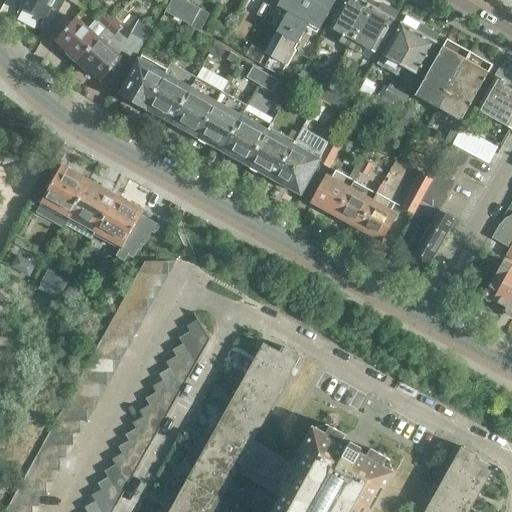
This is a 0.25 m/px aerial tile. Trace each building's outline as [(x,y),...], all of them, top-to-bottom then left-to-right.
[(15,0),(15,1),(20,3),(18,7),(44,20),(55,0),(15,0)] [(190,27),(192,27),(201,10),(183,0),(170,0),(164,11),(191,26),(190,27)] [(290,40),(276,33),(265,52),(260,49),(253,61),(279,76),(285,65),(288,66),(293,56),(291,55),(309,24),(319,29),(335,0),(312,0),(309,7),(309,9),(301,23),(300,23),(290,40)] [(264,0),(257,14),(265,19),(275,1),(277,2),(278,0),(264,0)] [(309,7),(312,0),(280,0),(277,6),(288,12),(276,33),(290,40),(300,23),(301,23),(309,9),(309,7)] [(348,47),(370,7),(363,3),(364,0),(344,0),(330,27),(343,35),(339,42),(348,47)] [(377,11),(370,7),(348,47),(358,52),(362,46),(375,53),(393,20),(392,19),(396,12),(381,4),(377,11)] [(124,9),(114,21),(114,22),(77,64),(88,74),(91,71),(103,80),(120,60),(123,55),(134,61),(147,36),(142,33),(140,36),(131,32),(127,39),(118,32),(122,29),(121,28),(131,15),(124,9)] [(201,10),(192,27),(199,31),(209,14),(201,10)] [(114,22),(114,21),(106,15),(99,23),(95,20),(85,30),(74,21),(57,41),(69,51),(66,55),(77,64),(114,22)] [(230,27),(217,20),(213,27),(209,25),(206,31),(223,40),(226,34),(230,27)] [(401,23),(383,55),(381,55),(376,64),(397,75),(402,66),(417,75),(435,43),(401,23)] [(214,44),(209,54),(219,60),(225,49),(214,44)] [(438,108),(465,60),(443,47),(416,96),(438,108)] [(147,109),(171,64),(170,64),(165,73),(140,60),(119,97),(146,111),(147,109)] [(488,72),(465,60),(438,108),(461,120),(488,72)] [(197,78),(171,64),(147,109),(172,123),(197,78)] [(260,85),(266,75),(253,67),(247,78),(260,85)] [(201,68),(198,76),(223,85),(226,77),(201,68)] [(511,75),(500,69),(495,77),(477,109),(511,128),(511,126),(511,75)] [(310,75),(301,70),(295,81),(304,86),(310,75)] [(278,82),(266,75),(260,85),(272,92),(278,82)] [(221,92),(197,78),(172,123),(198,137),(217,99),(221,92)] [(400,114),(410,96),(388,83),(378,101),(400,114)] [(351,101),(326,87),(320,99),(345,112),(351,101)] [(312,107),(291,95),(284,106),(306,118),(312,107)] [(252,97),(248,105),(256,109),(260,102),(252,97)] [(217,99),(198,137),(224,151),(242,114),(217,99)] [(316,103),(308,117),(317,122),(325,108),(316,103)] [(408,119),(415,107),(407,103),(400,114),(408,119)] [(249,165),(267,133),(266,133),(270,125),(245,110),(242,114),(224,151),(249,165)] [(410,124),(394,115),(384,133),(400,142),(410,124)] [(452,143),(459,132),(451,127),(444,139),(452,143)] [(457,145),(473,154),(488,163),(496,148),(464,131),(457,145)] [(275,180),(293,147),(267,133),(249,165),(275,180)] [(328,142),(319,160),(329,165),(338,148),(328,142)] [(473,154),(457,145),(451,155),(467,164),(473,154)] [(318,161),(293,147),(275,180),(300,193),(318,161)] [(367,155),(362,164),(359,171),(367,175),(375,159),(367,155)] [(462,174),(467,164),(451,155),(445,164),(462,174)] [(359,171),(362,164),(357,161),(348,178),(336,171),(332,179),(327,177),(313,202),(335,215),(353,183),(359,171)] [(456,183),(462,174),(445,164),(440,174),(456,183)] [(70,217),(89,183),(62,168),(43,202),(70,217)] [(413,215),(432,180),(420,173),(401,208),(413,215)] [(451,193),(456,183),(440,174),(434,183),(451,193)] [(96,231),(116,198),(89,183),(70,217),(96,231)] [(376,195),(353,183),(335,215),(358,227),(376,195)] [(445,202),(451,193),(434,183),(429,193),(445,202)] [(439,212),(445,202),(429,193),(423,203),(439,212)] [(376,194),(376,195),(358,227),(381,240),(396,214),(391,212),(395,204),(376,194)] [(143,212),(116,198),(96,231),(121,245),(114,256),(123,261),(127,255),(133,258),(138,250),(140,251),(143,244),(144,245),(151,230),(137,223),(143,212)] [(423,203),(417,213),(415,216),(420,219),(422,216),(430,220),(426,228),(424,227),(417,240),(419,242),(414,252),(415,253),(415,260),(422,264),(428,260),(430,261),(452,220),(423,203)] [(511,219),(507,221),(503,226),(500,224),(492,238),(510,248),(511,244),(511,219)] [(29,277),(36,265),(17,255),(11,268),(29,277)] [(511,265),(503,260),(484,295),(505,307),(502,312),(511,317),(511,265)] [(136,277),(161,276),(168,276),(168,262),(144,264),(136,277)] [(48,269),(40,284),(62,295),(70,280),(48,269)] [(161,288),(161,276),(136,277),(130,288),(154,288),(161,288)] [(71,282),(64,295),(75,301),(82,288),(71,282)] [(154,300),(154,288),(130,288),(123,300),(147,300),(154,300)] [(117,312),(141,312),(148,312),(147,300),(123,300),(117,312)] [(110,325),(134,324),(141,324),(141,312),(117,312),(110,325)] [(187,326),(190,331),(203,351),(210,340),(198,319),(187,326)] [(134,336),(134,324),(110,325),(103,337),(127,337),(134,336)] [(203,351),(190,331),(180,338),(184,343),(196,364),(203,351)] [(127,349),(127,337),(103,337),(96,349),(120,349),(127,349)] [(196,364),(184,343),(174,349),(177,355),(189,376),(196,364)] [(213,448),(208,445),(170,511),(462,511),(478,483),(484,486),(492,472),(474,462),(477,455),(462,447),(425,511),(379,511),(372,508),(394,471),(391,460),(371,449),(364,460),(358,457),(363,450),(351,443),(347,450),(340,447),(347,435),(327,425),(317,427),(295,465),(253,441),(301,356),(286,347),(282,354),(264,344),(256,358),(262,362),(213,448)] [(121,361),(120,349),(96,349),(89,361),(114,361),(121,361)] [(189,376),(177,355),(167,361),(170,367),(183,388),(189,376)] [(83,373),(107,373),(114,373),(114,361),(89,361),(83,373)] [(160,373),(163,380),(176,400),(183,388),(170,367),(160,373)] [(107,385),(107,373),(83,373),(76,385),(100,385),(107,385)] [(176,400),(163,380),(153,386),(157,392),(169,412),(176,400)] [(100,397),(100,385),(76,385),(69,398),(93,397),(100,397)] [(169,412),(157,392),(146,398),(150,404),(162,424),(169,412)] [(62,410),(86,409),(94,409),(93,397),(69,398),(62,410)] [(162,424),(150,404),(140,410),(143,416),(155,436),(162,424)] [(87,421),(86,409),(62,410),(56,422),(80,421),(87,421)] [(133,422),(136,428),(148,449),(155,436),(143,416),(133,422)] [(49,434),(73,433),(80,433),(80,421),(56,422),(49,434)] [(148,449),(136,428),(126,434),(130,440),(142,461),(148,449)] [(73,445),(73,433),(49,434),(42,446),(66,446),(73,445)] [(142,461),(130,440),(119,446),(123,452),(135,473),(142,461)] [(66,458),(66,446),(42,446),(35,458),(59,458),(66,458)] [(135,473),(123,452),(112,458),(116,464),(128,485),(135,473)] [(60,470),(59,458),(35,458),(28,470),(53,470),(60,470)] [(106,470),(109,476),(121,497),(128,485),(116,464),(106,470)] [(22,482),(46,482),(53,482),(53,470),(28,470),(22,482)] [(99,482),(102,488),(115,509),(121,497),(109,476),(99,482)] [(46,494),(46,482),(22,482),(15,494),(39,494),(46,494)] [(113,511),(115,509),(102,488),(92,495),(96,501),(102,511),(113,511)] [(39,506),(39,494),(15,494),(8,507),(32,506),(39,506)] [(102,511),(96,501),(85,507),(88,511),(102,511)]
